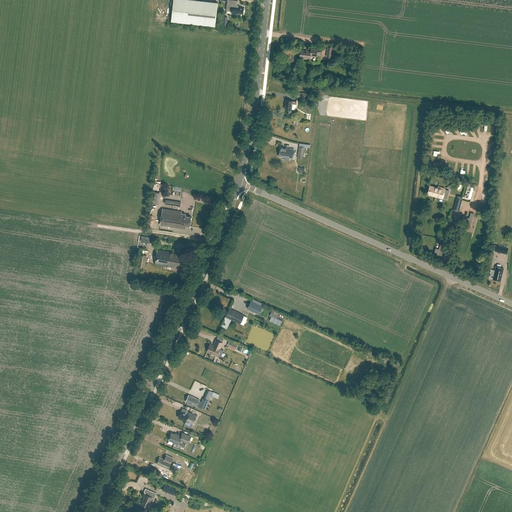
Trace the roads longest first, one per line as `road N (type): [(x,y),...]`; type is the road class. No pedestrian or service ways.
road 1 (tertiary): [(94,511),(239,182)]
road 2 (unclassified): [(511,303),(239,182)]
road 3 (tertiary): [(239,182),(267,0)]
